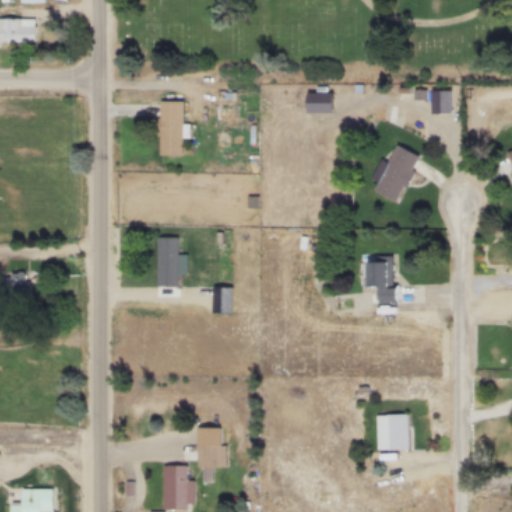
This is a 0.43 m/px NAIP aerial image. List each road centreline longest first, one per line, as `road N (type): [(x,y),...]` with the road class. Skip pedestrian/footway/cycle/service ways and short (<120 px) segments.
road 1 (residential): [(99,511),(97,0)]
road 2 (residential): [(461,511),(463,196)]
road 3 (track): [(493,0),(459,23),(397,20),(360,0)]
